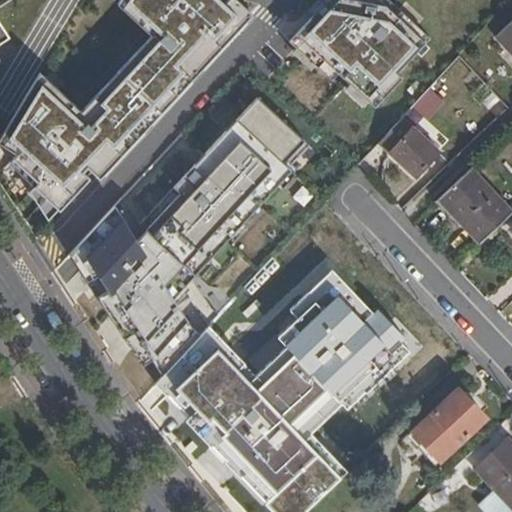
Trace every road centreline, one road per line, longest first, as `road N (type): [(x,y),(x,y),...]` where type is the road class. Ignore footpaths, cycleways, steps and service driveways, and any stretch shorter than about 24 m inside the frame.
road 1 (unknown): [(21,283),(199,106),(281,0)]
road 2 (tertiary): [(164,511),(77,406),(0,288)]
road 3 (residential): [(351,193),(511,363)]
